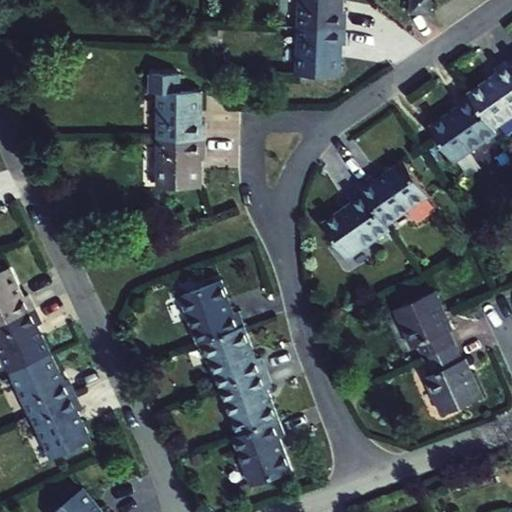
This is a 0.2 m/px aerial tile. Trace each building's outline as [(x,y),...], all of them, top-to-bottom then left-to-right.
[(299,0),(299,27),(346,28),(347,13),(343,13),(343,0),(299,0)] [(413,0),(413,12),(434,13),(433,0),(413,0)] [(341,76),(342,45),(346,45),(346,28),(299,27),(298,75),(341,76)] [(470,94),(495,129),(511,116),(511,66),(508,61),(494,70),(497,74),(470,94)] [(158,139),(206,139),(206,124),(202,124),(202,92),(180,92),(180,73),(151,72),(151,91),(159,91),(158,139)] [(455,163),(497,133),(495,129),(470,94),(456,104),(458,107),(430,128),(455,163)] [(206,139),(158,139),(158,187),(202,187),(202,155),(206,155),(206,139)] [(373,176),(360,184),(378,209),(389,225),(430,196),(405,160),(376,180),(373,176)] [(348,259),(392,228),(389,225),(378,209),(360,184),(359,185),(362,189),(348,198),(351,203),(323,223),(348,259)] [(11,267),(0,271),(0,326),(37,309),(30,295),(25,297),(11,267)] [(181,295),(199,343),(203,341),(245,326),(240,310),(234,312),(222,280),(181,295)] [(425,358),(456,345),(450,331),(453,329),(436,291),(396,308),(413,347),(419,344),(425,358)] [(37,309),(0,326),(0,347),(12,373),(52,354),(39,326),(44,323),(37,309)] [(203,341),(221,389),(268,371),(262,356),(258,358),(245,326),(203,341)] [(466,358),(463,359),(456,345),(425,358),(432,373),(426,376),(443,415),(483,397),(466,358)] [(52,354),(12,373),(31,414),(76,394),(70,379),(65,381),(52,354)] [(268,371),(221,389),(239,436),(280,420),(268,387),(273,386),(268,371)] [(76,394),(31,414),(52,459),(92,439),(78,410),(83,408),(76,394)] [(285,435),(280,420),(239,436),(235,437),(253,485),(293,470),(281,437),(285,435)] [(54,511),(110,511),(109,510),(105,511),(104,511),(83,488),(54,511)]
